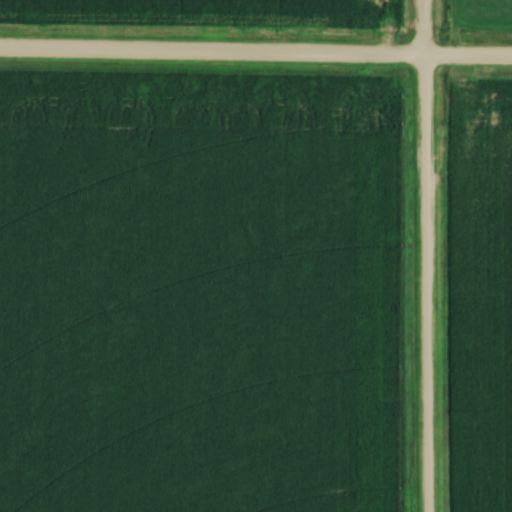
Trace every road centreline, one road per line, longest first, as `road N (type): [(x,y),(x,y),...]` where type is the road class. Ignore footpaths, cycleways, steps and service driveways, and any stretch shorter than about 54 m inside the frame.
road 1 (residential): [(0,55),(511,63)]
road 2 (residential): [(422,511),(418,0)]
